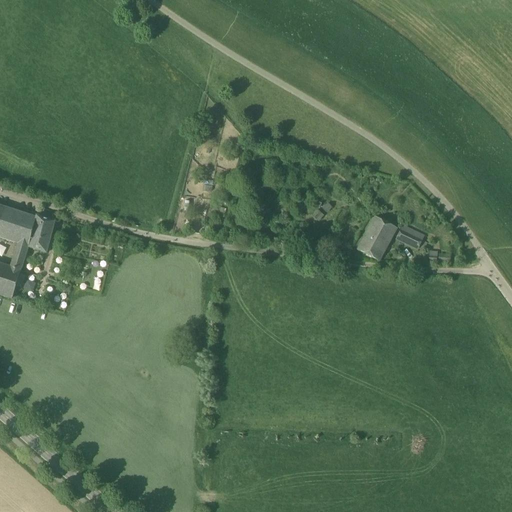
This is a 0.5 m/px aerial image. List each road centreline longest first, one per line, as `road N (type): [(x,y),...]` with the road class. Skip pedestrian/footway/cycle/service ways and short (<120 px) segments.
road 1 (track): [(488,267),(420,271),(156,238),(0,183)]
road 2 (secondary): [(0,411),(113,511)]
